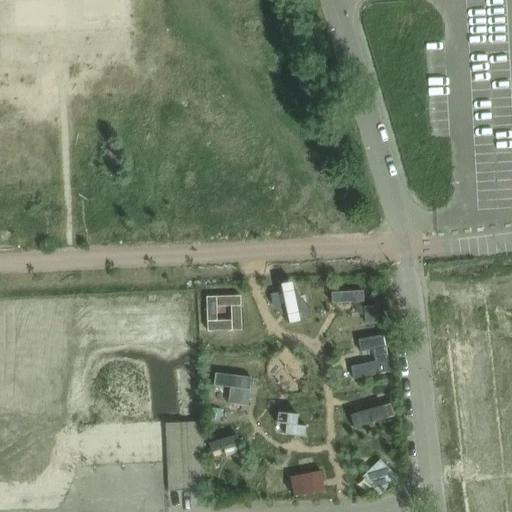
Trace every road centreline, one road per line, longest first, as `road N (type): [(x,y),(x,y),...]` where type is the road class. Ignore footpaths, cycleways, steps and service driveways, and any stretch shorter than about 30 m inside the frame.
road 1 (residential): [(433,511),(404,243)]
road 2 (residential): [(337,0),(404,243)]
